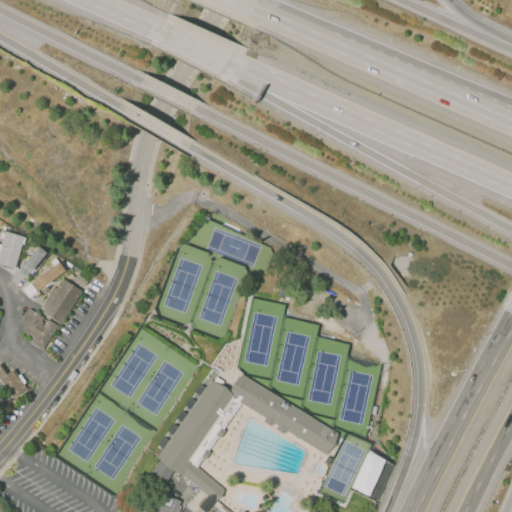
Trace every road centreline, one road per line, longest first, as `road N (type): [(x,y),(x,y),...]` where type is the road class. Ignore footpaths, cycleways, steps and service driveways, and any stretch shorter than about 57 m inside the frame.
road 1 (residential): [(223,0),(147,142),(122,276),(0,452)]
road 2 (motorway): [(183,142),(352,243),(390,286),(413,335),(421,403),(386,511)]
road 3 (motorway): [(194,106),(511,264)]
road 4 (motorway): [(254,72),(265,94),(511,229)]
road 5 (motorway): [(511,122),(253,9)]
road 6 (motorway): [(254,72),(511,187)]
road 7 (motorway): [(511,317),(409,511)]
road 8 (motorway): [(0,10),(141,80)]
road 9 (motorway): [(0,35),(124,107)]
road 10 (motorway): [(511,49),(402,0)]
